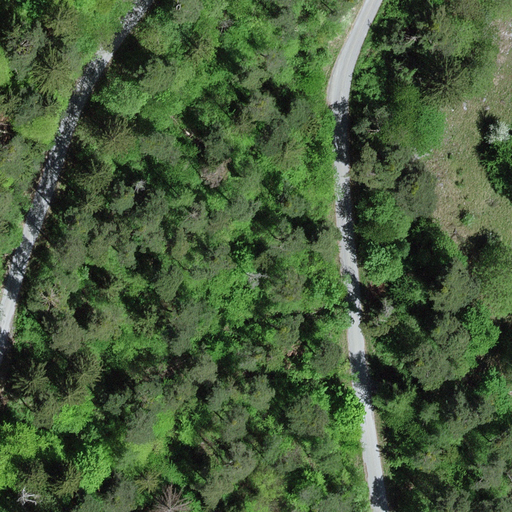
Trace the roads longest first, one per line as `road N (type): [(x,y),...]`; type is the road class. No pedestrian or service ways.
road 1 (track): [(375,0),(344,72),(339,107),(381,511)]
road 2 (track): [(0,337),(66,130),(150,0)]
